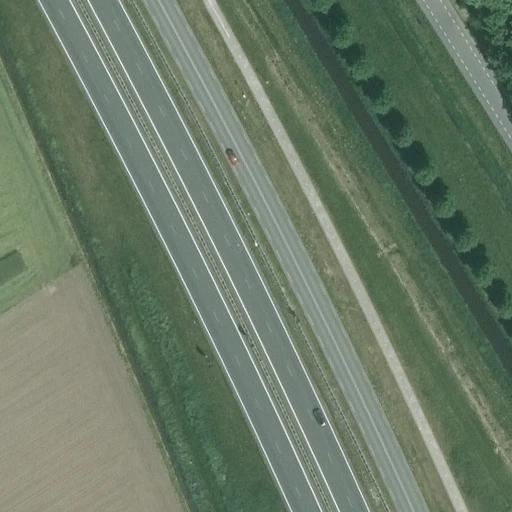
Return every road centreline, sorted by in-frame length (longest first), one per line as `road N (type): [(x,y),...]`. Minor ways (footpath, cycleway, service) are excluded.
road 1 (secondary): [(156,0),(411,511)]
road 2 (trunk): [(52,0),(305,511)]
road 3 (trunk): [(352,511),(101,0)]
road 4 (unclassified): [(430,0),(511,128)]
